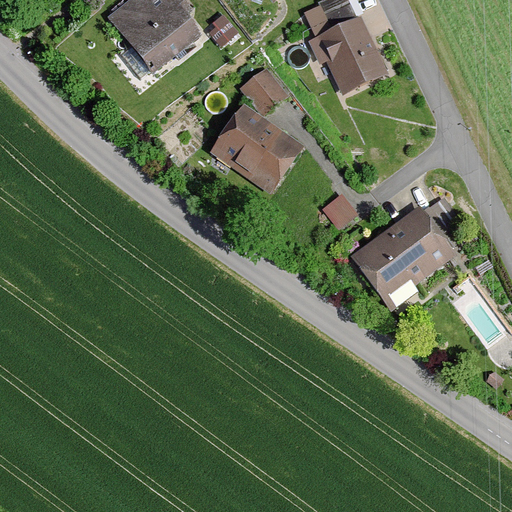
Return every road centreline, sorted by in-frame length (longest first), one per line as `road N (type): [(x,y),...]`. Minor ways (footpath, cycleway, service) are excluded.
road 1 (residential): [(0,59),(74,134),(511,445)]
road 2 (residential): [(462,146),(371,210),(297,121)]
road 3 (residential): [(392,0),(462,146)]
